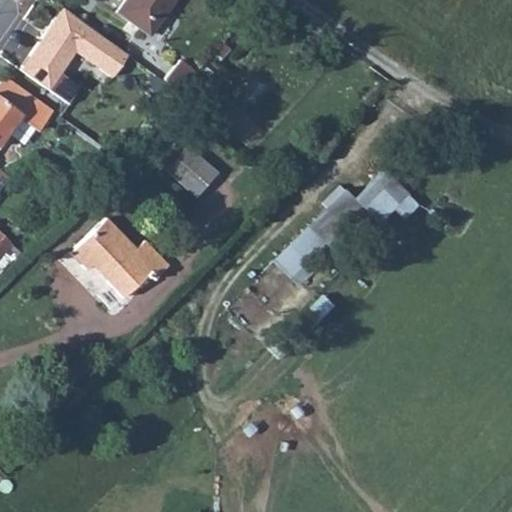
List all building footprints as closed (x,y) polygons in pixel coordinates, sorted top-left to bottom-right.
[(125,0),(116,13),(149,36),(175,0),(125,0)] [(61,8),(16,69),(63,103),(77,85),(57,70),(72,49),(109,76),(124,55),(61,8)] [(177,61),(161,81),(176,93),(192,74),(177,61)] [(1,76),(0,77),(0,139),(3,136),(19,148),(48,111),(28,96),(1,76)] [(185,148),(164,171),(192,198),(213,175),(185,148)] [(359,209),(368,217),(376,224),(401,195),(385,181),(359,209)] [(351,235),(368,217),(359,209),(341,194),(326,212),(341,226),(351,235)] [(308,263),(341,226),(326,212),(293,249),(308,263)] [(105,218),(68,253),(84,269),(90,262),(106,278),(104,280),(119,296),(144,272),(150,279),(164,265),(143,240),(133,249),(105,218)] [(0,255),(10,246),(0,234),(0,255)] [(0,255),(0,269),(18,254),(10,246),(0,255)]
